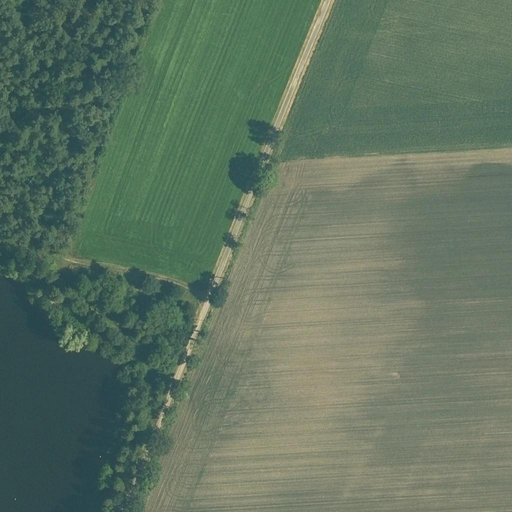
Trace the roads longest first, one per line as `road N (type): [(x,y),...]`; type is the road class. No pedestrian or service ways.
road 1 (residential): [(264,156),(125,511)]
road 2 (track): [(0,236),(208,301)]
road 3 (track): [(325,0),(264,156)]
